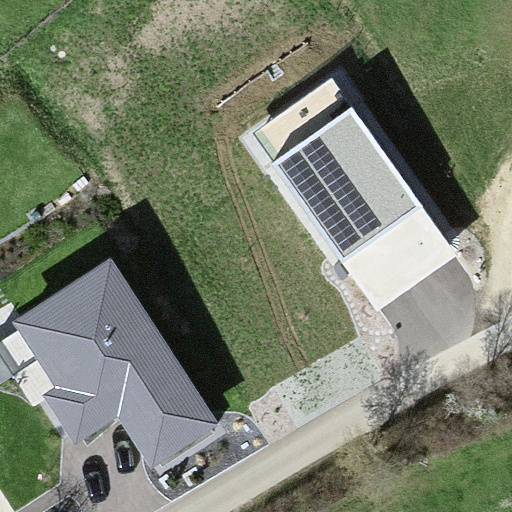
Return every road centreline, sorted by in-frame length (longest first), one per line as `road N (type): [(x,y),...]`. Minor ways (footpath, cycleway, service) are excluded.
road 1 (unclassified): [(196,511),(451,358),(511,333)]
road 2 (track): [(501,313),(500,250),(511,185)]
